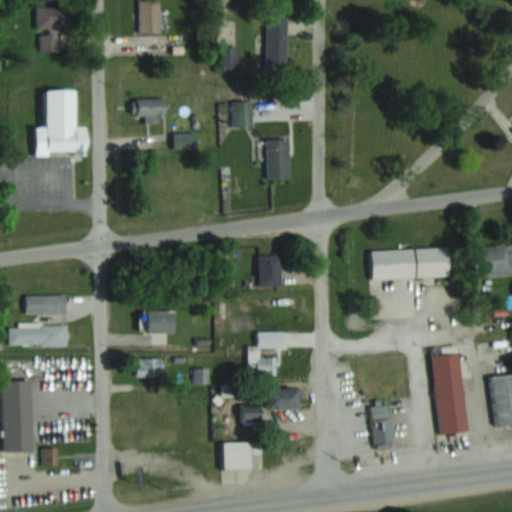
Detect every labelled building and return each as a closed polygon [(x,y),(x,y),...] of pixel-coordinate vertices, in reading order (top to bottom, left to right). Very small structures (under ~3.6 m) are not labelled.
[(158,0),(138,0),(138,31),(159,31),(158,0)] [(39,31),(39,49),(63,50),(64,6),(36,6),(35,31),(39,31)] [(266,17),(266,62),(286,62),(286,17),(266,17)] [(219,68),(237,68),(237,45),(219,45),(219,68)] [(68,89),(69,125),(79,125),(79,154),(68,154),(68,149),(43,150),(43,154),(30,154),(30,125),(40,125),(39,89),(68,89)] [(143,122),(162,122),(162,97),(131,97),(131,115),(143,115),(143,122)] [(233,127),(251,127),(251,101),(233,101),(233,127)] [(195,147),(195,131),(172,131),(172,147),(195,147)] [(288,178),(288,138),(266,138),(266,178),(288,178)] [(511,273),(511,242),(480,246),(483,276),(511,273)] [(367,278),(366,250),(442,246),(443,274),(367,278)] [(279,254),(258,254),(258,285),(279,285),(279,254)] [(64,294),(25,294),(25,311),(64,311),(64,294)] [(170,310),(138,310),(138,331),(170,331),(170,310)] [(68,323),(9,323),(9,344),(68,344),(68,323)] [(440,435),(468,432),(458,345),(430,349),(440,435)] [(162,356),(135,356),(135,375),(162,375),(162,356)] [(255,373),(279,373),(279,356),(255,356),(255,373)] [(511,422),(493,425),(487,375),(511,372),(511,422)] [(0,451),(28,451),(28,380),(0,380),(0,451)] [(266,406),(296,406),(296,387),(266,387),(266,406)] [(155,390),(140,390),(140,407),(155,407),(155,390)] [(374,449),(393,447),(389,403),(370,405),(374,449)] [(243,419),(258,418),(257,406),(241,407),(243,419)] [(250,470),(250,442),(221,442),(221,470),(250,470)] [(57,464),(57,447),(42,447),(42,464),(57,464)]
